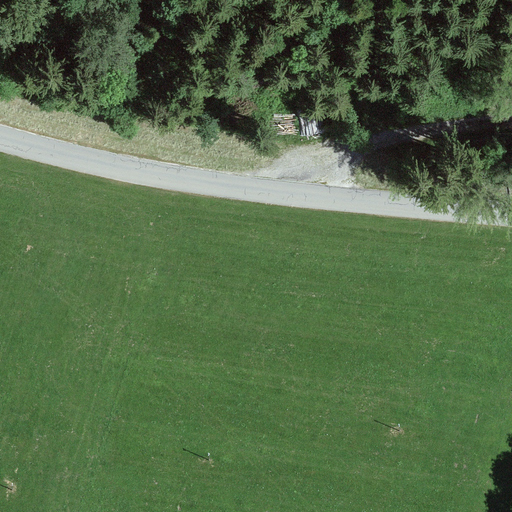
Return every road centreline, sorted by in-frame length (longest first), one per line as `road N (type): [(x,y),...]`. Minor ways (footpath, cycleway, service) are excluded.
road 1 (unclassified): [(0,136),(194,182),(511,215)]
road 2 (track): [(511,120),(370,142),(288,194)]
